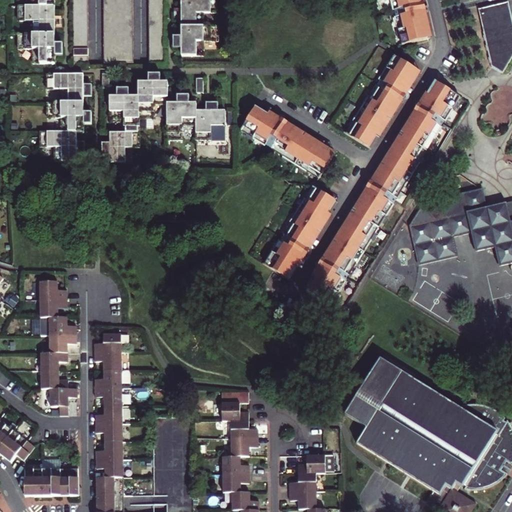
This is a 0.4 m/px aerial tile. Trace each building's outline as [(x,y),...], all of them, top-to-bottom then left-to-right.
[(87,0),(72,0),(73,63),(88,63),(87,0)] [(132,0),(103,0),(104,63),(133,63),(132,0)] [(163,0),(148,0),(149,62),(164,62),(163,0)] [(181,0),(181,28),(203,27),(203,13),(217,13),(217,0),(181,0)] [(422,0),(390,0),(393,8),(401,44),(431,37),(423,3),(422,0)] [(508,2),(478,9),(492,66),(504,73),(511,60),(511,11),(510,3),(508,2)] [(54,35),(54,6),(33,6),(19,6),(19,21),(33,21),(33,35),(54,35)] [(203,27),(181,28),(182,38),(174,38),(174,49),(182,49),(182,56),(204,56),(204,42),(219,42),(218,27),(203,27)] [(54,45),(54,35),(33,35),(19,35),(19,50),(33,50),(33,64),(54,64),(54,57),(62,57),(62,45),(54,45)] [(420,72),(393,55),(390,60),(388,59),(385,65),(386,66),(367,97),(366,96),(363,100),(365,102),(353,121),(351,119),(348,125),(350,126),(346,132),(372,149),(420,72)] [(154,105),(167,104),(167,83),(161,83),(161,74),(148,74),(148,83),(138,83),(139,97),(139,119),(154,119),(154,105)] [(62,103),(83,103),(83,97),(93,97),(93,86),(84,86),(84,75),(47,75),(47,90),(62,90),(62,103)] [(389,160),(413,174),(420,163),(422,164),(425,159),(423,158),(431,144),(434,146),(437,140),(435,139),(454,108),(456,110),(460,103),(458,102),(461,97),(436,82),(389,160)] [(139,119),(139,97),(130,97),(129,89),(118,89),(118,97),(110,97),(110,119),(125,119),(125,133),(139,133),(139,119)] [(196,126),(196,112),(196,104),(189,104),(189,96),(178,96),(178,104),(167,104),(168,140),(183,140),(183,126),(196,126)] [(92,126),(92,114),(83,114),(83,103),(62,103),(47,103),(47,119),(62,119),(62,132),(76,132),(83,132),(83,126),(92,126)] [(206,112),(196,112),(196,126),(196,141),(211,141),(211,127),(226,126),(226,111),(218,111),(218,104),(206,104),(206,112)] [(333,156),(256,107),(241,131),(247,134),(246,136),(252,140),(253,138),(283,157),(282,158),(288,162),(289,160),(300,167),(299,169),(305,173),(306,171),(319,179),(333,156)] [(62,132),(40,132),(40,148),(55,148),(55,162),(77,162),(77,154),(84,154),(84,143),(76,143),(76,132),(62,132)] [(139,148),(139,133),(125,133),(110,133),(110,143),(102,144),(102,155),(110,155),(110,163),(125,163),(125,148),(139,148)] [(355,214),(379,228),(383,221),(386,223),(389,218),(386,217),(405,186),(408,188),(411,183),(408,181),(413,174),(389,160),(355,214)] [(338,202),(314,186),(309,194),(307,193),(304,197),(306,199),(291,222),(289,221),(286,226),(288,228),(272,253),(270,251),(266,258),(268,259),(265,264),(289,279),(338,202)] [(511,263),(511,201),(488,208),(484,190),(426,202),(410,226),(419,265),(459,255),(454,237),(473,232),(477,252),(497,248),(501,267),(511,263)] [(379,228),(355,214),(307,290),(331,304),(333,300),(336,302),(340,295),(338,294),(357,263),(360,265),(363,260),(360,258),(372,240),(374,241),(378,236),(375,235),(379,228)] [(41,300),(68,300),(68,291),(59,291),(58,282),(40,282),(41,300)] [(41,318),(59,318),(59,309),(68,309),(68,300),(41,300),(41,318)] [(50,336),(77,336),(77,326),(68,326),(68,318),(59,318),(41,318),(40,318),(41,336),(50,336)] [(95,344),(95,353),(122,352),(121,334),(104,334),(104,344),(95,344)] [(51,354),(68,353),(68,344),(77,344),(77,336),(50,336),(51,354)] [(104,361),(104,370),(122,370),(122,352),(95,353),(95,361),(104,361)] [(42,372),(60,371),(60,363),(68,363),(68,353),(51,354),(42,354),(42,372)] [(502,473),(509,477),(511,473),(511,467),(507,465),(508,463),(511,465),(511,428),(510,424),(507,422),(499,435),(378,359),(341,415),(364,430),(355,445),(438,497),(441,492),(446,495),(435,511),(470,511),(474,505),(457,494),(460,489),(462,490),(463,488),(466,489),(464,491),(467,492),(470,492),(476,492),(480,492),(483,491),(488,490),(492,488),(496,485),(500,483),(504,480),(506,478),(501,474),(502,473)] [(95,379),(96,388),(122,388),(122,370),(104,370),(104,379),(95,379)] [(52,390),(69,389),(69,380),(60,380),(60,371),(42,372),(43,390),(52,390)] [(105,398),(105,406),(123,406),(122,388),(96,388),(96,398),(105,398)] [(69,389),(52,390),(52,407),(60,407),(60,416),(69,415),(69,398),(78,398),(78,389),(69,389)] [(247,392),(223,392),(223,421),(232,421),(249,421),(249,412),(241,412),(241,403),(247,403),(247,392)] [(96,415),(96,424),(123,424),(123,406),(105,406),(105,415),(96,415)] [(193,511),(193,417),(153,417),(155,496),(167,495),(168,499),(168,507),(167,511),(193,511)] [(0,420),(0,449),(14,431),(0,420)] [(249,430),(249,421),(232,421),(232,439),(259,439),(259,430),(249,430)] [(105,433),(105,442),(123,442),(123,424),(96,424),(96,433),(105,433)] [(14,431),(0,449),(0,454),(12,463),(17,456),(25,461),(35,447),(14,431)] [(259,448),(259,439),(232,439),(233,457),(241,457),(250,457),(249,448),(259,448)] [(97,451),(97,461),(123,460),(123,442),(105,442),(105,451),(97,451)] [(299,465),(299,474),(317,474),(332,474),(332,456),(308,456),(308,465),(299,465)] [(241,466),(241,457),(233,457),(224,457),(224,475),(250,475),(250,466),(241,466)] [(123,460),(97,461),(97,469),(106,469),(106,479),(124,478),(123,460)] [(25,470),(26,497),(44,496),(43,470),(25,470)] [(43,470),(44,496),(61,496),(61,470),(43,470)] [(61,470),(61,496),(79,496),(79,470),(61,470)] [(290,483),(290,492),(317,492),(317,474),(299,474),(299,483),(290,483)] [(250,483),(250,475),(224,475),(224,493),(233,493),(242,493),(241,483),(250,483)] [(98,507),(97,511),(124,511),(124,508),(124,499),(124,478),(106,479),(97,479),(98,499),(98,507)] [(250,492),(242,493),(233,493),(233,511),(235,511),(260,510),(260,502),(250,502),(250,492)] [(317,510),(317,492),(290,492),(290,500),(299,500),(299,510),(308,510),(317,510)] [(436,500),(429,495),(424,503),(432,507),(436,500)]
